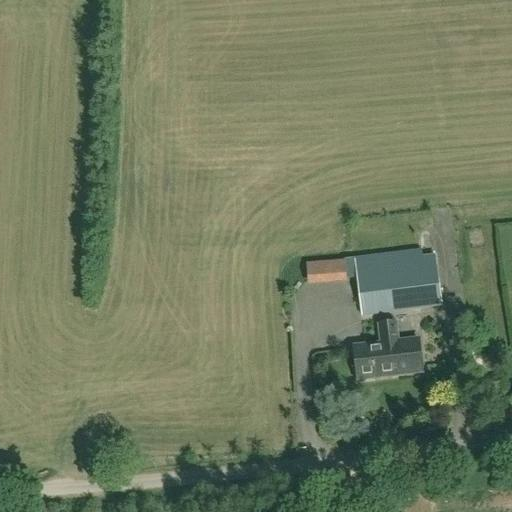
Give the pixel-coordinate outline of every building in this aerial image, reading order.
[(511,91),(511,94),(511,104),(511,109),(470,114),(471,129),(486,134),(497,133),(504,111),(506,133),(511,132),(511,91)] [(511,182),(458,189),(459,202),(511,195),(511,182)] [(362,317),(442,307),(435,256),(422,258),(421,252),(355,261),(362,317)] [(346,277),(345,259),(307,261),(308,280),(346,277)] [(198,347),(219,344),(214,310),(169,317),(173,350),(198,346),(198,347)] [(156,319),(121,318),(120,352),(155,353),(156,319)] [(401,371),(422,369),(419,341),(398,343),(395,324),(379,326),(381,345),(354,349),(358,381),(402,376),(401,371)] [(299,377),(113,383),(115,417),(300,410),(299,377)] [(503,377),(477,381),(481,400),(506,395),(503,377)]
